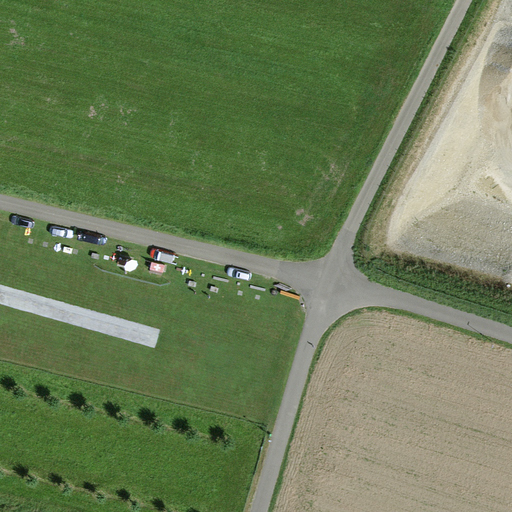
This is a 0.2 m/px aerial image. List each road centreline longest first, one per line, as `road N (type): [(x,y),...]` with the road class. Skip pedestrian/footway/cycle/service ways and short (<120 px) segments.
road 1 (track): [(0,201),(321,280)]
road 2 (track): [(321,280),(463,0)]
road 3 (track): [(511,338),(321,280)]
